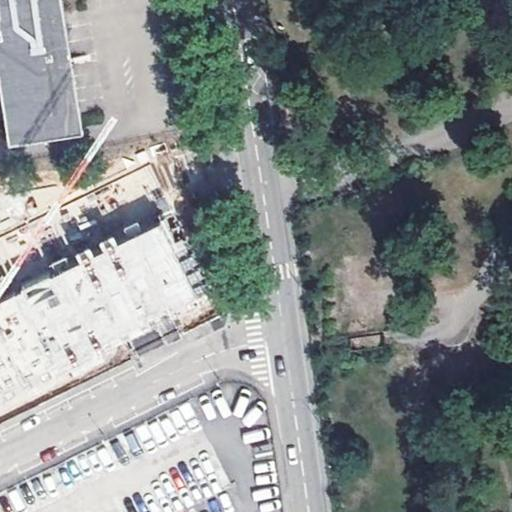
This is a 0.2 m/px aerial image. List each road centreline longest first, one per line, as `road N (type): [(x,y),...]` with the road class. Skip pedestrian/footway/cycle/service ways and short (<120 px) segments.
road 1 (secondary): [(232,0),(282,337)]
road 2 (residential): [(0,457),(221,349),(282,337)]
road 3 (secondary): [(282,337),(307,511)]
